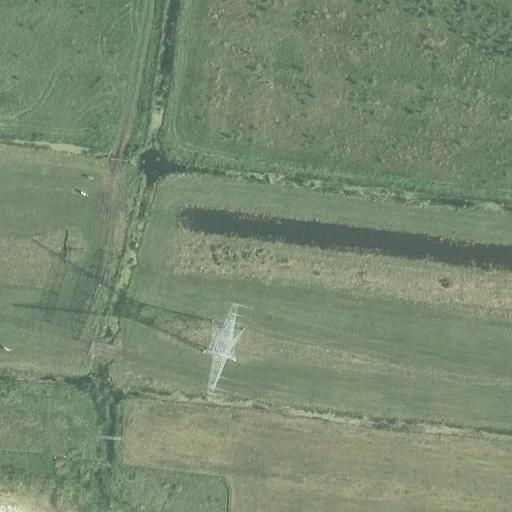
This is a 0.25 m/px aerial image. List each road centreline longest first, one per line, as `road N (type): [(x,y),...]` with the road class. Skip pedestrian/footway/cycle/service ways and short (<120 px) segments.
road 1 (track): [(56,345),(97,282),(109,181)]
road 2 (track): [(145,0),(114,171)]
road 3 (track): [(0,181),(90,201),(114,171)]
